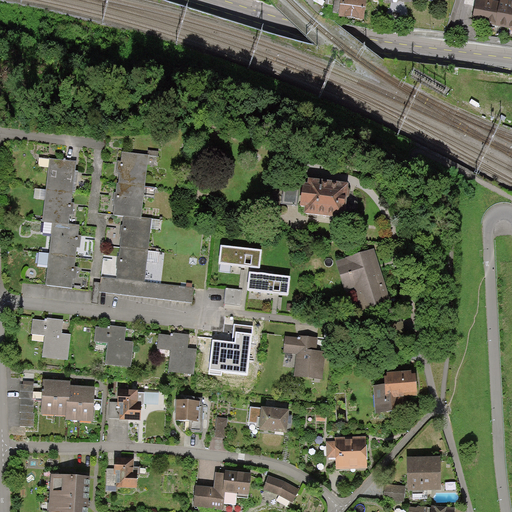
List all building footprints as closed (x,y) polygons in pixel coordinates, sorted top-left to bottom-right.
[(364,0),(342,0),(340,17),(362,20),(364,0)] [(476,0),(472,21),(496,26),(501,2),(489,0),(476,0)] [(501,0),(501,2),(496,26),(511,29),(511,0),(509,0),(501,0)] [(121,154),(117,184),(143,187),(146,157),(121,154)] [(48,160),(44,191),(69,194),(73,163),(48,160)] [(359,187),(316,180),(315,189),(308,188),(304,210),(312,212),(311,219),(352,227),(359,187)] [(143,187),(117,184),(113,216),(122,217),(139,219),(143,187)] [(44,191),(40,223),(52,224),(66,226),(69,194),(44,191)] [(122,217),(119,247),(146,251),(149,220),(139,219),(122,217)] [(52,224),(48,256),(73,258),(77,227),(66,226),(52,224)] [(119,247),(115,280),(142,283),(146,251),(119,247)] [(259,253),(219,249),(217,265),(257,269),(259,253)] [(374,250),(336,263),(347,297),(357,293),(364,312),(392,302),(374,250)] [(73,258),(48,256),(45,286),(70,289),(73,258)] [(288,279),(248,274),(246,291),(286,296),(288,279)] [(101,279),(99,294),(190,304),(192,289),(101,279)] [(242,306),(244,290),(227,287),(225,304),(242,306)] [(44,337),(41,358),(68,362),(71,335),(62,334),(64,320),(48,318),(47,323),(32,321),(30,336),(44,337)] [(107,344),(105,365),(132,368),(135,341),(126,340),(127,326),(111,324),(111,329),(96,328),(94,342),(107,344)] [(221,373),(221,369),(246,372),(251,328),(236,326),(234,344),(214,342),(210,372),(221,373)] [(171,351),(168,372),(195,376),(199,349),(189,347),(191,334),(175,332),(174,337),(159,335),(157,349),(171,351)] [(297,355),(295,376),(322,380),(325,353),(315,352),(317,338),(301,336),(300,341),(285,339),(284,354),(297,355)] [(412,396),(410,373),(381,374),(381,391),(373,391),(374,415),(388,415),(387,408),(404,407),(404,396),(412,396)] [(31,398),(31,381),(19,381),(19,397),(21,397),(19,425),(32,425),(33,398),(31,398)] [(44,381),(42,416),(56,417),(58,382),(44,381)] [(58,382),(56,417),(68,417),(70,388),(70,383),(58,382)] [(70,388),(68,417),(68,422),(81,423),(83,388),(70,388)] [(95,389),(83,388),(81,423),(93,423),(95,389)] [(138,392),(119,391),(118,403),(110,403),(110,418),(120,418),(120,420),(140,421),(141,406),(144,406),(145,393),(138,393),(138,392)] [(186,401),(178,401),(177,422),(190,422),(189,432),(202,432),(203,398),(186,398),(186,401)] [(287,435),(290,412),(263,408),(262,410),(250,408),(248,423),(260,425),(260,432),(287,435)] [(225,439),(227,419),(218,418),(215,438),(225,439)] [(363,469),(361,439),(333,440),(335,470),(363,469)] [(441,492),(440,458),(407,458),(407,492),(441,492)] [(135,475),(135,460),(115,459),(114,470),(114,473),(117,473),(117,488),(137,489),(137,475),(135,475)] [(116,492),(117,488),(117,473),(114,473),(114,470),(108,469),(107,491),(116,492)] [(215,473),(214,489),(197,487),(195,506),(222,509),(224,492),(248,495),(250,476),(215,473)] [(88,511),(91,478),(51,475),(48,511),(88,511)] [(267,476),(263,489),(278,494),(291,501),(297,489),(284,482),(267,476)] [(403,501),(405,487),(384,485),(382,499),(403,501)]
